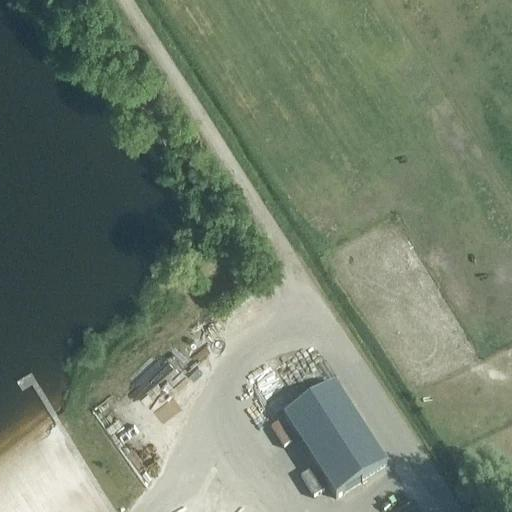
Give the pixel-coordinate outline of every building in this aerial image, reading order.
[(191,109),(177,116),(189,138),(202,131),(191,109)] [(198,286),(216,305),(229,293),(210,274),(198,286)] [(211,329),(222,339),(230,330),(219,320),(211,329)] [(247,328),(250,341),(267,338),(265,325),(247,328)] [(386,468),(334,386),(283,419),(335,501),(386,468)]
